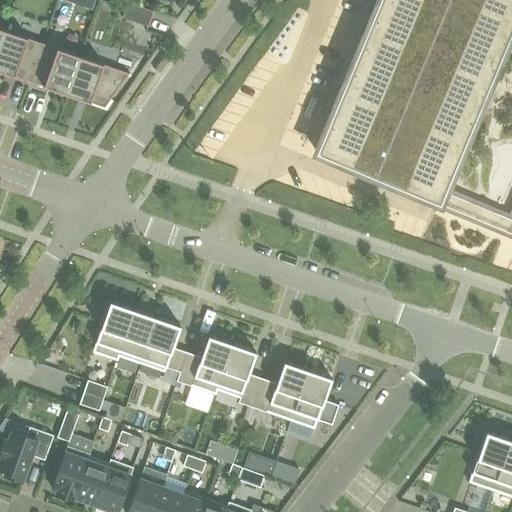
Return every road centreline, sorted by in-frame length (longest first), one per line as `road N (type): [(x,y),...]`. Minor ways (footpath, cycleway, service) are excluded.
road 1 (unclassified): [(450,332),(91,206)]
road 2 (tertiary): [(235,0),(91,206)]
road 3 (residential): [(313,511),(450,332)]
road 4 (residential): [(91,206),(0,345)]
